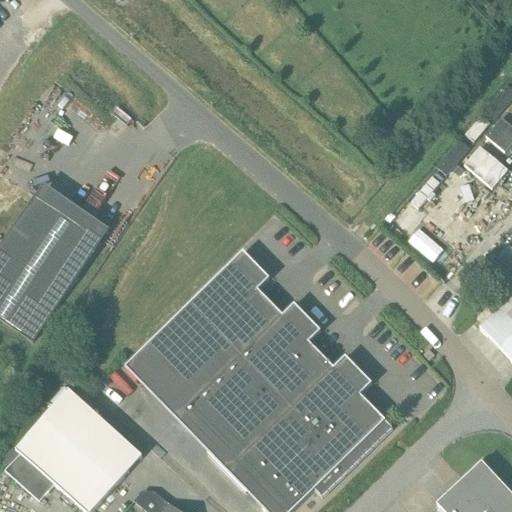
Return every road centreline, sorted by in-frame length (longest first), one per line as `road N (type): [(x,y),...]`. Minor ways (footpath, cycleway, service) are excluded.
road 1 (residential): [(66,0),(399,291),(484,389)]
road 2 (residential): [(360,511),(484,389)]
road 3 (unknown): [(337,239),(300,279),(352,333)]
